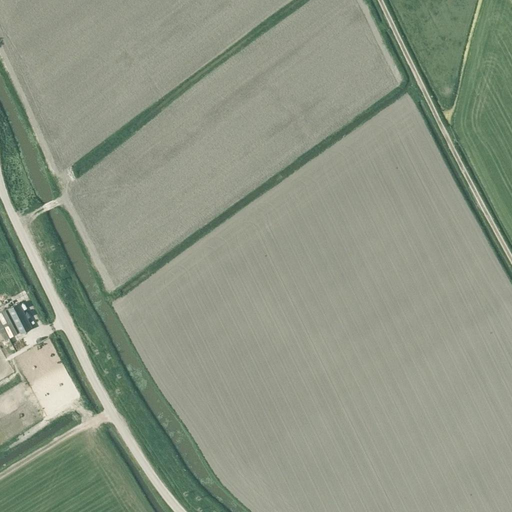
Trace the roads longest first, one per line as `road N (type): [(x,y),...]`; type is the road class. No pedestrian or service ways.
road 1 (unclassified): [(183,511),(104,395),(0,181)]
road 2 (track): [(511,259),(379,0)]
